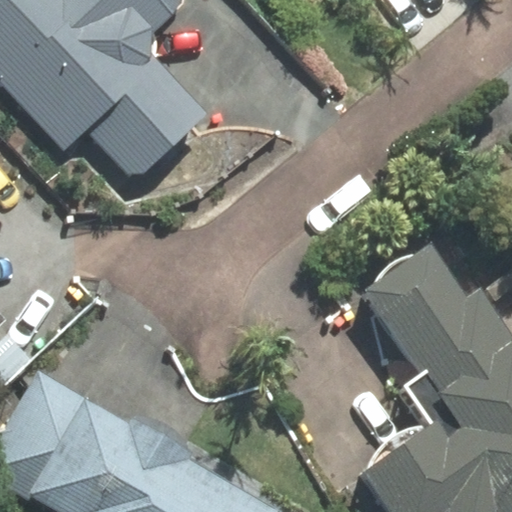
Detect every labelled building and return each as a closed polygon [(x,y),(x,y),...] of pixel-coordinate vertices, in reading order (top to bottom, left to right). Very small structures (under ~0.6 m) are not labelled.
[(0,0),(0,85),(64,153),(80,137),(113,172),(182,107),(136,58),(197,1),(195,0),(0,0)] [(294,0),(302,8),(312,0),(294,0)] [(511,511),(511,335),(442,235),(357,294),(443,417),(356,478),(379,511),(464,511),(470,508),(472,511),(511,511)] [(0,335),(11,325),(0,313),(0,335)] [(272,511),(34,376),(0,434),(0,505),(12,511),(272,511)]
